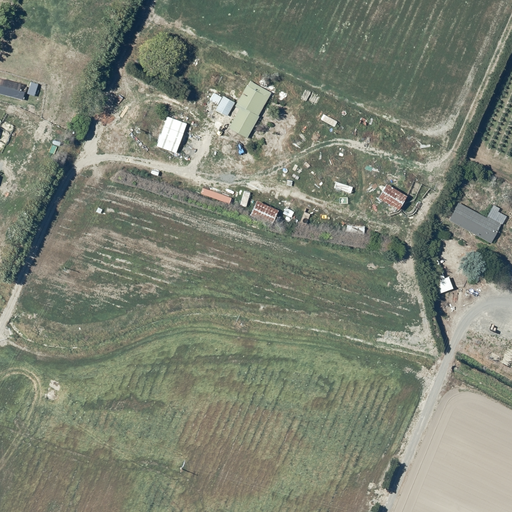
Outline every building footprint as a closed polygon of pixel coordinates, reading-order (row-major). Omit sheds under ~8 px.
[(247,85),(245,84),(235,104),(238,105),(227,126),(246,136),(269,91),(249,80),(247,85)] [(231,101),(213,90),(208,98),(218,104),(215,109),(217,111),(225,115),(233,102),(231,101)] [(187,122),(166,114),(155,145),(176,152),(187,122)] [(404,194),(384,182),(376,197),(396,208),(404,194)] [(257,195),(252,206),(272,217),(278,206),(257,195)] [(499,223),(457,202),(448,219),(490,241),(499,223)] [(286,206),(282,212),(291,217),(294,211),(286,206)] [(445,277),(434,250),(427,253),(435,275),(430,277),(436,292),(452,286),(448,276),(445,277)]
